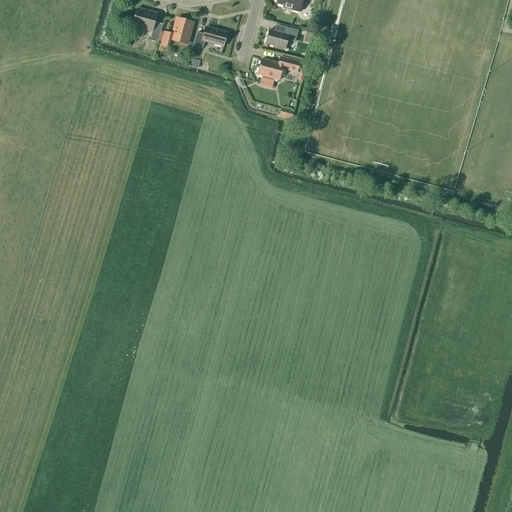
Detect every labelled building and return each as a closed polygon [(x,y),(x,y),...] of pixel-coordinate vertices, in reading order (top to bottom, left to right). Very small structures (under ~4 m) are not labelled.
[(276,4),(284,6),(283,8),(299,13),(302,0),(306,0),(311,1),(311,0),(275,0),(276,2),(276,4)] [(137,8),(132,27),(152,32),(150,41),(157,43),(162,24),(155,22),(157,14),(137,8)] [(180,20),(180,22),(175,20),(171,34),(164,32),(160,45),(168,48),(170,39),(188,44),(193,24),(180,20)] [(223,47),(227,33),(205,27),(203,34),(197,33),(193,46),(202,49),(204,42),(223,47)] [(286,28),(284,34),(269,30),(265,44),(285,49),(287,40),(295,42),(298,31),(286,28)] [(278,64),(261,59),(257,75),(279,81),(282,69),(297,73),(299,62),(280,57),(278,64)] [(279,117),(291,121),(293,112),(281,109),(279,117)]
